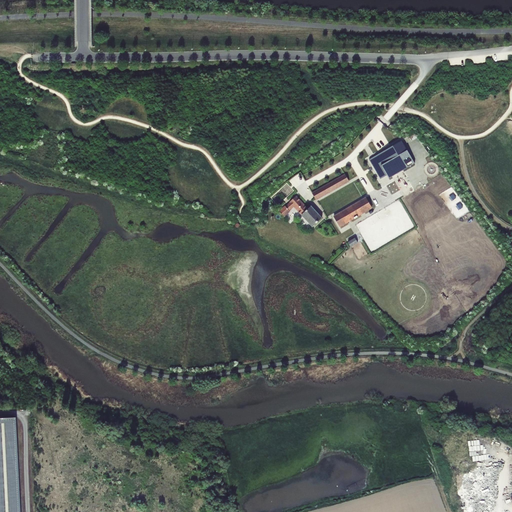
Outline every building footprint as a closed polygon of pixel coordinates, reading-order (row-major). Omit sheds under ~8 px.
[(395,142),(368,162),(379,177),(385,173),(405,159),(406,158),(395,142)] [(405,159),(385,173),(391,182),(411,168),(405,159)] [(345,174),(312,192),(316,200),(349,182),(345,174)] [(308,208),(297,196),(279,211),(284,216),(294,207),(301,215),(308,208)] [(367,198),(334,216),(340,227),(373,209),(367,198)] [(322,219),(310,206),(308,208),(301,215),(312,228),(322,219)] [(354,238),(348,242),(351,247),(357,243),(354,238)] [(0,511),(20,511),(16,417),(0,418),(0,511)]
